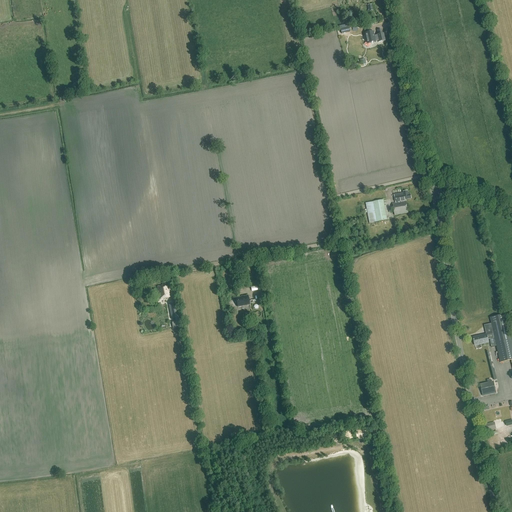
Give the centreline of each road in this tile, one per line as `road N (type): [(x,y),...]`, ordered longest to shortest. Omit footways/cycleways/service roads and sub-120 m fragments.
road 1 (unclassified): [(497,511),(434,195)]
road 2 (track): [(176,271),(337,240),(331,197),(428,174)]
road 3 (unclassified): [(434,195),(386,0)]
